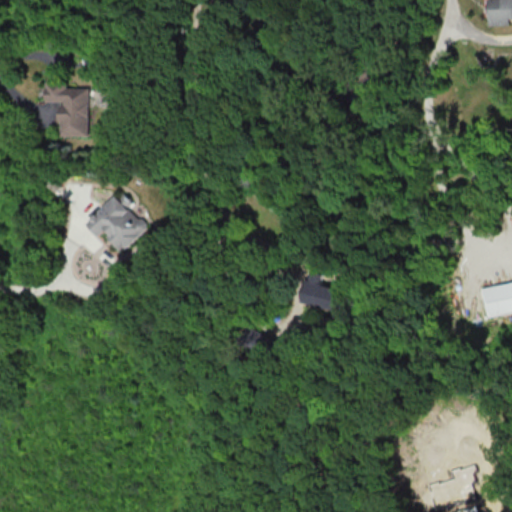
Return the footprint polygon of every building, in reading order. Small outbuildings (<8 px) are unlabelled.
[(510,18),(511,17),(511,0),(488,0),(489,25),(510,24),(510,18)] [(90,135),(90,87),(66,87),(66,81),(47,81),(46,101),(61,102),(61,135),(90,135)] [(148,226),(129,206),(132,203),(121,191),(87,223),(99,235),(104,231),(122,250),(148,226)] [(301,303),(339,309),(342,289),(321,285),(323,272),(307,269),(301,303)] [(485,315),(511,310),(511,282),(480,288),(485,315)]
